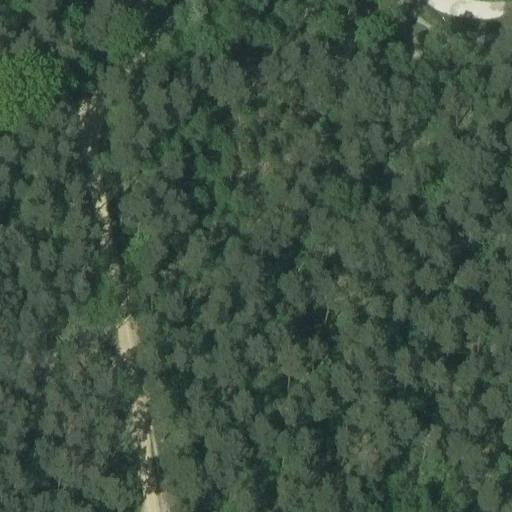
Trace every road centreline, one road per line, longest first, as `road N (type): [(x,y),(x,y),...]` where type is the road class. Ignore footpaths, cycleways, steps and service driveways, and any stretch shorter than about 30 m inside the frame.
road 1 (track): [(0,113),(232,84),(455,41)]
road 2 (track): [(149,511),(93,179),(91,140),(106,97)]
road 3 (unknown): [(106,97),(164,511)]
